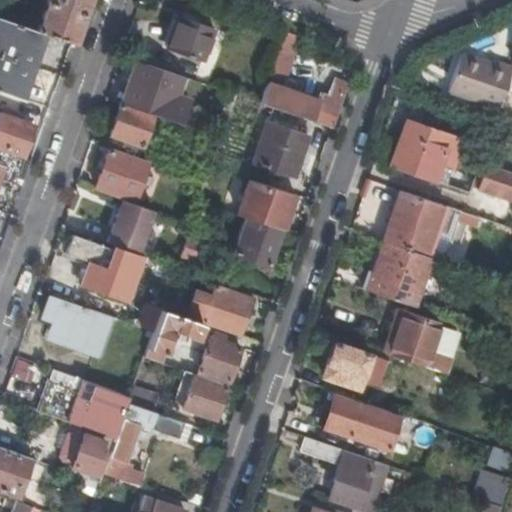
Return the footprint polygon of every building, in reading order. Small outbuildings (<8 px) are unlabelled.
[(1,0),(0,4),(0,17),(3,18),(9,0),(1,0)] [(72,43),(86,0),(45,0),(39,19),(24,14),(20,24),(39,31),(72,43)] [(166,49),(177,15),(172,14),(161,47),(166,49)] [(213,28),(177,15),(166,49),(201,61),(213,28)] [(0,54),(27,64),(39,31),(20,24),(3,18),(0,17),(0,54)] [(294,42),(282,38),(267,82),(262,97),(260,103),(332,127),(345,87),(332,83),(324,104),(274,87),(277,78),(282,80),(294,42)] [(0,91),(16,97),(27,64),(0,54),(0,91)] [(447,92),(497,108),(510,68),(491,62),(490,64),(459,54),(447,92)] [(176,74),(126,57),(124,63),(132,66),(128,81),(169,95),(176,74)] [(262,97),(267,82),(255,78),(250,93),(262,97)] [(219,89),(211,86),(209,93),(217,96),(219,89)] [(125,89),(120,103),(144,111),(149,97),(125,89)] [(230,111),(236,95),(219,89),(217,96),(213,106),(230,111)] [(144,111),(120,103),(109,134),(143,146),(154,114),(144,111)] [(0,114),(0,146),(22,155),(32,125),(0,114)] [(446,149),(439,165),(451,169),(457,153),(459,146),(446,141),(444,134),(408,121),(403,134),(446,149)] [(293,177),(302,149),(307,136),(267,122),(253,162),(293,177)] [(192,158),(186,174),(206,181),(211,165),(221,138),(211,134),(202,161),(192,158)] [(400,134),(390,165),(434,181),(439,165),(446,149),(403,134),(400,134)] [(310,154),(302,149),(293,177),(301,180),(310,154)] [(148,163),(109,150),(96,188),(134,201),(148,163)] [(511,172),(486,164),(477,187),(511,199),(511,172)] [(439,165),(434,181),(445,184),(451,169),(439,165)] [(281,229),(294,194),(250,179),(237,213),(244,216),(281,229)] [(423,255),(440,204),(400,190),(382,241),(423,255)] [(116,246),(138,254),(153,210),(121,199),(107,242),(116,246)] [(268,266),(281,229),(244,216),(231,252),(268,266)] [(111,249),(71,234),(64,253),(88,261),(105,267),(111,249)] [(186,236),(179,255),(203,264),(210,245),(186,236)] [(411,307),(429,256),(423,255),(382,241),(365,291),(411,307)] [(138,254),(116,246),(108,268),(105,267),(88,261),(80,285),(130,303),(146,257),(138,254)] [(202,322),(238,335),(251,298),(214,285),(209,300),(203,298),(201,303),(207,306),(202,322)] [(116,317),(85,307),(85,309),(48,296),(42,315),(61,322),(54,341),(101,357),(116,317)] [(152,331),(160,309),(145,303),(138,326),(152,331)] [(381,352),(388,354),(404,310),(396,307),(381,352)] [(201,322),(160,308),(160,309),(152,331),(144,355),(160,361),(172,329),(196,336),(201,322)] [(388,354),(444,373),(449,356),(429,349),(434,337),(438,322),(404,310),(388,354)] [(228,382),(241,347),(217,338),(219,333),(213,331),(211,336),(210,336),(197,371),(228,382)] [(429,349),(449,356),(453,343),(434,337),(429,349)] [(383,361),(332,343),(321,376),(357,389),(360,380),(376,385),(383,361)] [(17,357),(6,388),(25,395),(36,363),(17,357)] [(215,418),(226,387),(193,376),(183,407),(215,418)] [(115,439),(127,402),(129,397),(82,380),(77,392),(47,382),(38,411),(105,435),(115,439)] [(127,402),(152,411),(156,400),(131,391),(130,395),(129,397),(127,402)] [(323,427),(333,394),(325,392),(315,425),(323,427)] [(399,416),(333,394),(323,427),(388,449),(399,416)] [(178,439),(184,422),(152,411),(127,402),(115,439),(110,450),(102,473),(131,483),(134,473),(123,468),(137,430),(148,434),(149,429),(178,439)] [(100,481),(101,477),(96,475),(105,449),(110,450),(115,439),(105,435),(103,440),(71,430),(64,433),(56,454),(60,461),(72,466),(70,471),(100,481)] [(375,461),(304,437),(299,452),(339,465),(329,498),(361,509),(360,510),(364,511),(370,511),(377,495),(366,490),(375,461)] [(32,458),(0,446),(0,488),(18,495),(32,458)] [(511,477),(511,453),(508,452),(500,474),(511,477)] [(27,511),(29,505),(15,500),(11,511),(27,511)] [(183,511),(184,511),(154,500),(149,511),(183,511)] [(336,511),(312,503),(309,511),(336,511)] [(498,511),(500,508),(487,503),(483,511),(498,511)]
